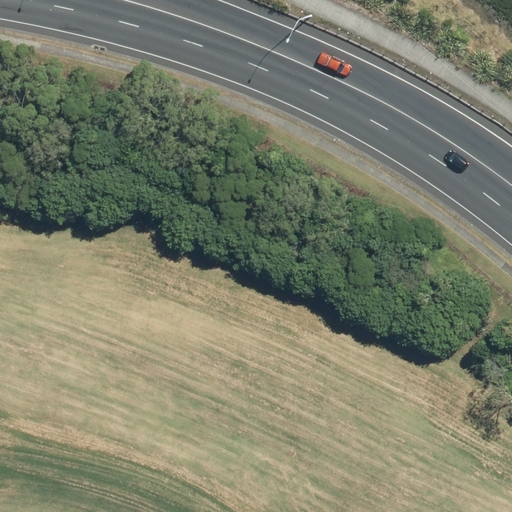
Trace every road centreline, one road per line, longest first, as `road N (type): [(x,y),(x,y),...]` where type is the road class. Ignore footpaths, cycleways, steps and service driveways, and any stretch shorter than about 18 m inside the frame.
road 1 (secondary): [(243,38),(380,100),(511,186)]
road 2 (secondary): [(243,38),(37,0)]
